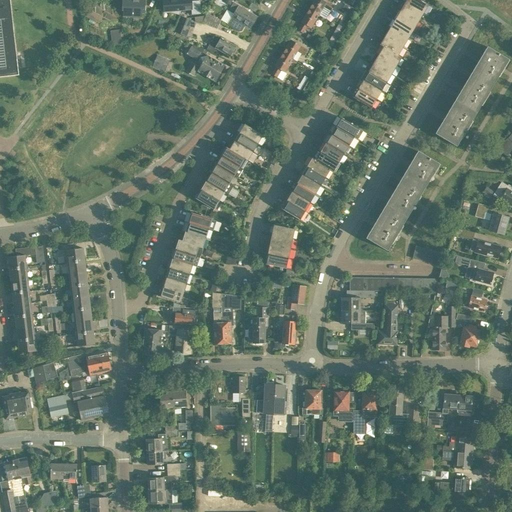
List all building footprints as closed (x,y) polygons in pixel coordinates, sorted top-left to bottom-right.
[(0,0),(0,78),(22,76),(13,0),(0,0)] [(117,10),(117,16),(135,17),(135,13),(139,13),(139,3),(138,0),(116,0),(116,10),(117,10)] [(178,14),(179,11),(189,11),(189,16),(198,17),(199,4),(190,3),(190,0),(162,0),(162,9),(169,10),(178,14)] [(323,0),(314,0),(309,9),(318,15),(325,19),(330,11),(333,6),(326,2),(323,0)] [(420,0),(406,0),(405,3),(423,14),(428,5),(420,0)] [(233,14),(227,25),(232,28),(235,28),(238,22),(250,29),(257,17),(233,3),(228,11),(233,14)] [(405,3),(400,11),(418,22),(423,14),(405,3)] [(354,9),(345,4),(342,9),(350,15),(354,9)] [(318,15),(309,9),(301,23),(302,23),(298,30),(302,33),(307,26),(310,28),(318,15)] [(400,11),(395,20),(413,31),(413,30),(418,22),(400,11)] [(202,23),(216,29),(220,20),(206,14),(202,23)] [(174,32),(186,37),(192,21),(180,16),(174,32)] [(395,20),(390,28),(408,39),(412,42),(417,33),(413,30),(413,31),(395,20)] [(390,28),(385,36),(403,47),(408,39),(390,28)] [(340,32),(335,29),(325,48),(330,51),(340,32)] [(207,49),(213,53),(215,49),(229,57),(235,46),(235,47),(221,38),(215,35),(207,49)] [(379,45),(383,47),(398,56),(403,47),(385,36),(379,45)] [(120,38),(111,39),(112,46),(121,45),(120,38)] [(290,40),(282,53),(292,59),(296,62),(301,54),(304,55),(307,51),(300,46),(290,40)] [(195,59),(193,63),(191,62),(185,72),(193,76),(193,75),(195,76),(198,72),(215,82),(224,66),(205,55),(207,52),(192,45),(191,47),(186,54),(195,59)] [(383,47),(378,55),(396,66),(402,58),(398,56),(383,47)] [(487,47),(469,76),(491,89),(508,60),(487,47)] [(324,62),(329,53),(324,50),(320,56),(321,57),(319,60),(324,62)] [(284,73),(292,59),(282,53),(274,67),(275,67),(271,75),(282,81),(286,74),(284,73)] [(150,67),(164,73),(169,60),(157,55),(150,67)] [(378,55),(373,64),(391,75),(396,66),(378,55)] [(373,64),(368,72),(386,83),(391,75),(373,64)] [(300,91),(304,93),(314,74),(311,72),(300,91)] [(368,72),(363,81),(381,92),(386,83),(368,72)] [(469,76),(452,105),(473,118),(491,89),(469,76)] [(363,81),(357,89),(376,100),(381,92),(363,81)] [(376,100),(357,89),(352,98),(371,109),(376,100)] [(473,118),(452,105),(435,134),(456,146),(473,118)] [(363,132),(359,129),(340,118),(335,127),(354,138),(358,140),(363,132)] [(244,124),(239,134),(257,144),(263,135),(244,124)] [(335,127),(330,135),(349,146),(354,138),(335,127)] [(239,134),(234,142),(252,153),(257,144),(239,134)] [(330,135),(325,144),(343,155),(349,146),(330,135)] [(506,157),(511,149),(511,141),(508,138),(496,148),(506,157)] [(234,142),(229,150),(248,161),(252,153),(234,142)] [(325,144),(320,152),(338,163),(343,155),(325,144)] [(226,147),(221,156),(243,169),(248,161),(229,150),(226,147)] [(496,157),(498,158),(502,154),(495,149),(492,153),(494,155),(496,157)] [(417,151),(400,180),(421,193),(439,164),(417,151)] [(320,152),(315,160),(330,169),(330,170),(333,172),(338,163),(320,152)] [(216,165),(234,175),(237,178),(243,169),(221,156),(216,165)] [(312,158),(307,167),(325,178),(330,170),(330,169),(315,160),(312,158)] [(273,166),(268,163),(265,168),(270,171),(273,166)] [(216,165),(211,173),(229,184),(234,175),(216,165)] [(307,167),(301,175),(320,186),(325,178),(307,167)] [(206,181),(224,192),(228,195),(233,187),(229,184),(211,173),(206,181)] [(301,175),(297,184),(315,195),(320,186),(301,175)] [(400,180),(383,209),(404,222),(421,193),(400,180)] [(206,181),(201,190),(219,201),(224,192),(206,181)] [(493,195),(499,199),(500,198),(511,206),(511,205),(511,187),(508,185),(507,186),(501,182),(493,195)] [(297,184),(292,192),(310,203),(315,195),(297,184)] [(490,197),(493,191),(487,186),(483,193),(490,197)] [(219,201),(201,190),(195,199),(214,210),(219,201)] [(292,192),(287,200),(305,211),(310,203),(292,192)] [(305,211),(287,200),(281,209),(300,220),(305,211)] [(474,217),(483,219),(485,213),(490,214),(492,208),(478,204),(474,217)] [(404,222),(383,209),(366,238),(387,251),(404,222)] [(191,213),(188,223),(208,229),(211,220),(191,213)] [(488,231),(504,235),(508,218),(493,213),(488,231)] [(188,223),(185,232),(205,239),(208,229),(188,223)] [(273,225),(271,235),(292,240),(294,229),(273,225)] [(452,234),(472,240),(474,233),(454,227),(452,234)] [(185,232),(182,241),(182,242),(198,247),(202,248),(205,239),(185,232)] [(271,235),(269,244),(290,249),(292,240),(271,235)] [(178,240),(175,249),(196,255),(198,247),(182,242),(182,241),(178,240)] [(475,252),(497,258),(500,247),(478,241),(472,240),(470,250),(475,252)] [(72,244),(60,245),(61,251),(66,250),(67,262),(84,260),(83,248),(73,250),(72,244)] [(269,244),(267,254),(288,259),(290,249),(269,244)] [(35,254),(36,262),(44,261),(42,246),(34,247),(35,254)] [(412,259),(418,260),(421,247),(415,246),(412,259)] [(8,257),(9,269),(26,267),(25,256),(35,254),(34,247),(15,249),(16,256),(8,257)] [(418,260),(424,262),(427,249),(421,247),(418,260)] [(172,258),(193,265),(197,266),(200,257),(196,255),(175,249),(172,258)] [(424,262),(430,263),(433,251),(427,249),(424,262)] [(430,263),(436,265),(439,252),(433,251),(430,263)] [(439,252),(436,265),(442,266),(444,253),(439,252)] [(288,259),(267,254),(265,264),(286,269),(288,259)] [(172,258),(169,267),(190,274),(193,265),(172,258)] [(84,260),(67,262),(68,274),(86,272),(84,260)] [(9,269),(10,281),(28,279),(26,267),(9,269)] [(169,267),(166,277),(186,284),(190,274),(169,267)] [(474,281),(483,283),(491,284),(493,273),(477,269),(477,270),(467,267),(465,278),(474,281)] [(86,272),(68,274),(70,286),(87,284),(86,272)] [(166,277),(163,286),(184,293),(186,284),(166,277)] [(10,281),(12,293),(29,291),(28,279),(10,281)] [(429,279),(429,292),(435,292),(438,279),(429,279)] [(87,284),(70,287),(71,299),(89,296),(87,284)] [(286,309),(294,310),(295,303),(303,305),(306,286),(293,285),(291,298),(288,297),(286,309)] [(184,293),(163,286),(160,297),(180,303),(184,293)] [(481,297),(483,291),(473,288),(472,295),(481,297)] [(12,293),(13,305),(30,303),(29,291),(12,293)] [(341,298),(341,311),(360,311),(360,298),(374,298),(374,291),(367,291),(361,291),(355,291),(350,291),(350,298),(341,298)] [(89,296),(71,299),(73,310),(90,308),(89,296)] [(467,308),(484,312),(487,300),(470,296),(470,298),(464,297),(462,306),(467,307),(467,308)] [(396,330),(396,326),(397,305),(394,305),(394,300),(385,299),(385,304),(384,326),(383,326),(383,332),(378,331),(378,344),(396,345),(397,330),(396,330)] [(13,305),(15,317),(32,315),(30,303),(13,305)] [(249,329),(249,338),(251,340),(253,340),(253,343),(264,343),(264,318),(268,318),(268,307),(256,307),(256,321),(253,321),(253,327),(251,327),(249,329)] [(435,327),(432,327),(432,350),(444,350),(444,328),(448,328),(448,327),(455,327),(455,307),(447,307),(447,317),(435,317),(435,327)] [(90,308),(73,311),(74,323),(92,320),(90,308)] [(170,323),(183,324),(183,327),(187,328),(187,324),(191,324),(192,315),(195,316),(196,310),(182,309),(182,314),(171,313),(170,323)] [(341,311),(341,324),(351,324),(351,330),(374,330),(374,323),(365,323),(365,311),(360,311),(341,311)] [(213,324),(215,344),(231,343),(230,326),(233,325),(232,312),(213,313),(214,323),(213,324)] [(455,320),(470,323),(472,317),(457,313),(455,320)] [(15,317),(16,329),(33,327),(32,315),(15,317)] [(92,321),(74,323),(76,334),(93,332),(92,321)] [(282,344),(294,345),(295,328),(295,322),(283,321),(282,344)] [(459,345),(468,347),(469,345),(476,347),(479,331),(475,330),(476,327),(468,325),(467,328),(463,327),(459,345)] [(175,352),(189,353),(190,346),(193,347),(194,339),(191,338),(191,331),(189,331),(189,328),(187,328),(183,327),(169,326),(168,331),(168,335),(173,336),(177,336),(175,352)] [(16,329),(18,341),(35,339),(33,327),(16,329)] [(141,353),(143,355),(149,355),(161,356),(162,348),(171,349),(173,336),(168,335),(168,331),(145,329),(143,347),(142,347),(141,353)] [(93,332),(76,334),(77,346),(94,344),(93,332)] [(35,339),(18,341),(19,353),(29,352),(29,358),(42,356),(41,350),(36,351),(35,339)] [(327,340),(326,349),(337,349),(337,341),(327,340)] [(79,367),(109,362),(107,352),(86,357),(80,358),(81,362),(78,363),(79,367)] [(57,377),(53,362),(43,366),(46,380),(57,377)] [(109,362),(79,367),(69,369),(71,377),(82,375),(81,372),(88,371),(89,375),(111,371),(109,362)] [(32,369),(36,384),(46,380),(43,366),(32,369)] [(242,402),(242,417),(249,417),(249,399),(248,399),(248,390),(245,390),(245,377),(232,377),(232,393),(239,393),(239,402),(242,402)] [(74,393),(86,390),(84,380),(71,382),(74,393)] [(268,407),(267,413),(273,413),(273,415),(280,416),(283,416),(285,385),(265,384),(263,407),(268,407)] [(86,390),(74,393),(72,393),(74,403),(77,402),(81,421),(105,415),(109,415),(105,396),(104,396),(102,386),(86,390)] [(406,424),(405,427),(418,427),(419,406),(407,406),(406,414),(401,414),(403,388),(391,387),(389,414),(390,414),(389,423),(406,424)] [(184,390),(172,392),(173,408),(186,407),(184,390)] [(313,415),(313,391),(305,390),(304,408),(302,408),(302,414),(313,415)] [(321,391),(313,391),(313,415),(322,415),(322,413),(322,409),(321,409),(321,391)] [(341,392),(335,392),(335,410),(335,415),(340,415),(340,421),(353,421),(353,409),(348,409),(348,392),(347,392),(346,391),(342,391),(341,392)] [(367,416),(376,416),(376,393),(375,393),(374,391),(370,391),(369,393),(363,393),(363,402),(355,402),(354,425),(366,425),(367,416)] [(9,396),(2,397),(6,419),(32,414),(28,392),(21,394),(21,393),(9,395),(9,396)] [(172,392),(159,393),(161,409),(173,408),(172,392)] [(456,410),(458,395),(444,394),(442,413),(435,412),(434,426),(442,426),(442,421),(447,421),(448,409),(456,410)] [(47,399),(51,417),(68,414),(64,395),(47,399)] [(472,396),(458,395),(456,410),(457,410),(456,412),(470,414),(470,411),(471,411),(472,396)] [(210,406),(210,426),(236,426),(235,408),(222,408),(222,406),(210,406)] [(435,412),(428,412),(427,428),(433,429),(434,426),(435,412)] [(317,442),(325,443),(326,422),(318,421),(317,442)] [(454,431),(456,431),(466,432),(468,432),(468,424),(455,423),(454,431)] [(299,436),(299,425),(291,425),(290,436),(299,436)] [(237,452),(250,452),(250,431),(237,431),(237,452)] [(437,450),(442,450),(472,453),(473,437),(466,436),(466,432),(456,431),(456,435),(455,443),(449,442),(449,447),(437,446),(437,450)] [(145,440),(146,452),(164,451),(170,451),(169,438),(165,438),(165,434),(157,435),(158,439),(145,440)] [(472,453),(442,450),(442,455),(444,455),(444,460),(454,461),(453,467),(471,468),(472,453)] [(164,451),(146,452),(146,465),(162,464),(162,459),(164,459),(164,451)] [(340,452),(327,452),(327,462),(340,462),(340,452)] [(9,491),(1,493),(4,511),(29,511),(23,485),(31,483),(26,458),(12,461),(16,480),(8,481),(9,491)] [(423,470),(433,471),(433,460),(423,459),(423,470)] [(0,479),(0,489),(1,493),(9,491),(8,481),(16,480),(12,461),(4,463),(8,480),(4,481),(3,479),(0,479)] [(58,481),(63,481),(64,464),(50,464),(50,479),(58,479),(58,481)] [(64,464),(63,481),(68,482),(68,479),(76,479),(76,464),(64,464)] [(91,466),(92,482),(106,482),(105,465),(91,466)] [(146,478),(147,491),(171,490),(171,483),(175,483),(175,477),(180,477),(180,470),(167,471),(167,478),(146,478)] [(453,477),(452,492),(469,494),(470,478),(453,477)] [(434,491),(439,492),(439,491),(446,492),(446,488),(440,487),(440,483),(435,483),(434,491)] [(171,510),(171,511),(182,511),(181,503),(171,503),(171,490),(147,491),(147,503),(168,503),(169,510),(171,510)] [(43,496),(42,496),(43,503),(44,507),(46,506),(59,503),(56,491),(44,493),(43,493),(43,496)] [(469,494),(452,492),(450,508),(468,509),(469,494)] [(90,502),(91,508),(108,506),(107,497),(90,498),(90,499),(86,500),(86,502),(90,502)] [(36,507),(37,511),(47,511),(46,506),(44,507),(43,503),(36,504),(36,507)]
